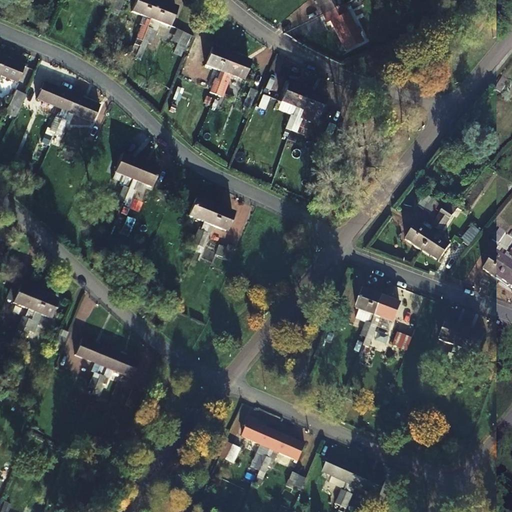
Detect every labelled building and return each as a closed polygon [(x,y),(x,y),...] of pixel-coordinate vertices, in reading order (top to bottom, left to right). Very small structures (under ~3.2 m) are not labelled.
[(115,0),(112,9),(119,12),(124,0),(115,0)] [(140,42),(157,2),(156,2),(151,0),(136,0),(131,13),(146,19),(143,27),(140,26),(134,40),(140,42)] [(314,0),(322,16),(343,5),(340,0),(314,0)] [(157,2),(140,42),(146,45),(151,32),(155,34),(159,25),(167,28),(175,10),(157,2)] [(362,44),(343,5),(322,16),(326,24),(331,22),(345,52),(362,44)] [(175,52),(181,55),(189,37),(182,34),(175,52)] [(199,106),(207,109),(213,95),(230,55),(212,48),(204,66),(214,70),(199,106)] [(248,63),(230,55),(213,95),(219,97),(224,84),(222,83),(226,75),(240,81),(248,63)] [(25,68),(0,57),(0,77),(18,85),(25,68)] [(53,133),(70,94),(43,82),(36,99),(60,109),(56,118),(53,117),(47,130),(53,133)] [(489,95),(495,99),(503,87),(497,82),(489,95)] [(283,129),(289,131),(306,92),(288,84),(280,102),(290,106),(286,115),(289,116),(283,129)] [(249,109),(256,90),(249,88),(242,106),(249,109)] [(23,118),(28,104),(21,102),(24,94),(13,90),(6,112),(23,118)] [(306,92),(289,131),(294,133),(299,120),(303,122),(307,113),(317,117),(324,99),(306,92)] [(98,106),(70,94),(53,133),(59,135),(65,122),(63,121),(66,112),(91,122),(98,106)] [(256,109),(263,112),(269,97),(262,95),(256,109)] [(82,146),(90,149),(95,138),(87,134),(82,146)] [(116,201),(121,204),(139,162),(122,155),(114,173),(129,180),(125,189),(122,187),(116,201)] [(139,162),(121,204),(127,206),(132,192),(130,191),(134,182),(149,188),(157,170),(139,162)] [(192,244),(197,246),(214,206),(196,198),(188,216),(203,223),(200,231),(197,230),(192,244)] [(414,213),(420,217),(427,205),(421,201),(414,213)] [(232,214),(214,206),(197,246),(202,248),(208,234),(205,233),(209,225),(224,232),(232,214)] [(404,242),(421,253),(446,213),(441,210),(429,228),(432,230),(429,234),(415,225),(404,242)] [(451,217),(446,213),(421,253),(438,263),(449,247),(434,238),(437,233),(440,235),(451,217)] [(471,225),(459,239),(467,245),(479,231),(471,225)] [(227,248),(233,250),(239,238),(232,235),(227,248)] [(482,271),(500,282),(511,262),(511,249),(507,257),(510,259),(507,264),(493,255),(482,271)] [(511,262),(500,282),(511,290),(511,262)] [(18,331),(23,333),(40,292),(22,285),(14,304),(29,310),(26,318),(23,317),(18,331)] [(40,292),(23,333),(28,335),(34,322),(31,321),(35,312),(49,319),(57,300),(40,292)] [(353,356),(358,358),(365,339),(381,298),(362,292),(356,310),(371,316),(368,324),(365,324),(353,356)] [(400,305),(381,298),(365,339),(371,341),(376,328),(374,327),(377,318),(393,324),(400,305)] [(341,327),(345,314),(338,312),(333,324),(341,327)] [(428,321),(421,319),(416,332),(423,334),(428,321)] [(449,371),(465,330),(446,323),(439,342),(455,348),(452,356),(449,355),(444,369),(449,371)] [(69,332),(62,329),(57,342),(64,345),(69,332)] [(483,337),(465,330),(449,371),(455,373),(460,359),(463,360),(466,352),(477,356),(483,337)] [(394,347),(401,349),(406,337),(399,334),(394,347)] [(83,400),(88,402),(91,396),(110,351),(81,339),(74,356),(94,364),(91,373),(93,374),(83,400)] [(137,362),(110,351),(91,396),(96,398),(104,379),(107,380),(111,371),(130,379),(137,362)] [(485,384),(490,386),(497,368),(490,365),(484,379),(486,380),(485,384)] [(256,469),(261,471),(279,433),(250,421),(243,437),(267,448),(264,456),(261,455),(256,469)] [(279,433),(261,471),(268,474),(274,461),(270,459),(274,451),(299,462),(306,445),(279,433)] [(220,456),(227,460),(234,446),(226,442),(220,456)] [(334,504),(341,507),(358,468),(331,456),(324,473),(347,483),(343,491),(340,490),(334,504)] [(358,468),(341,507),(347,509),(353,496),(350,494),(354,486),(379,497),(386,480),(358,468)] [(295,489),(300,476),(293,474),(287,487),(294,490),(295,489)] [(301,492),(306,479),(300,476),(295,489),(301,492)] [(0,479),(0,495),(2,496),(8,483),(0,479)] [(0,511),(7,511),(11,504),(5,502),(0,511)]
